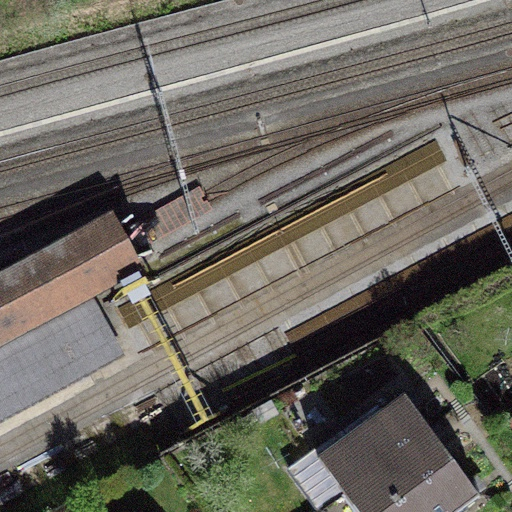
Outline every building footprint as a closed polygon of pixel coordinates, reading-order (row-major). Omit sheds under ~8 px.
[(115,209),(0,271),(0,354),(82,309),(147,275),(115,209)] [(0,430),(114,366),(82,309),(0,354),(0,430)] [(343,492),(428,430),(404,396),(382,411),(375,402),(286,467),(317,510),(343,492)] [(357,511),(385,511),(453,463),(428,430),(343,492),(357,511)] [(453,463),(385,511),(454,511),(477,496),(453,463)]
